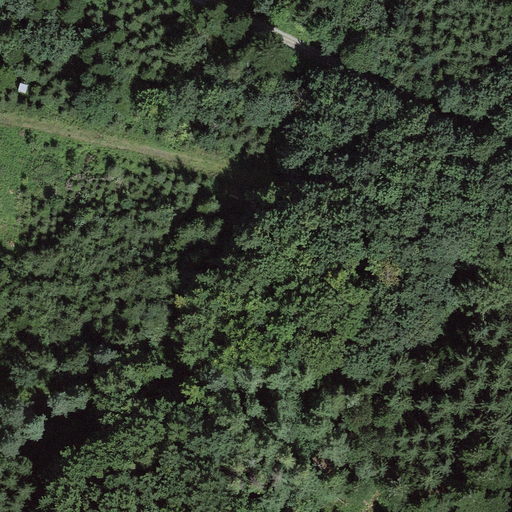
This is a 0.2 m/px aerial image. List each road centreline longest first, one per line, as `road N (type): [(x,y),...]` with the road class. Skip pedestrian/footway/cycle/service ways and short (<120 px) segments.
road 1 (track): [(511,238),(55,127),(0,121)]
road 2 (track): [(511,159),(201,0)]
